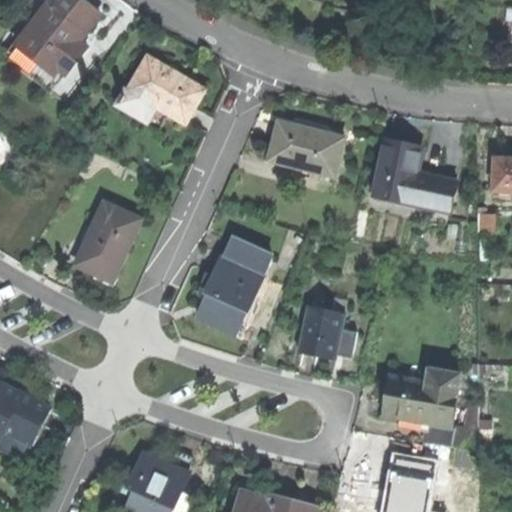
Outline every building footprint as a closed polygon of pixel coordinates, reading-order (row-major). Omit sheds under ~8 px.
[(79,38),(100,12),(84,0),(50,0),(23,36),(18,32),(6,48),(56,87),(88,45),(79,38)] [(114,106),(158,131),(168,113),(186,124),(205,92),(173,74),(148,59),(129,91),(124,88),(114,106)] [(270,161),(336,177),(346,138),(309,129),(280,122),(270,161)] [(375,190),(411,198),(452,207),(458,180),(417,171),(421,153),(400,149),(385,146),(375,190)] [(511,159),(496,159),(495,192),(499,192),(511,192),(511,159)] [(94,273),(113,281),(141,220),(105,204),(77,265),(94,273)] [(232,240),(224,259),(265,276),(273,257),(232,240)] [(248,311),(251,302),(254,297),(255,298),(265,276),(224,259),(222,258),(215,273),(213,277),(209,288),(206,296),(207,297),(198,318),(238,335),(248,311)] [(203,285),(209,288),(213,277),(208,275),(203,285)] [(338,300),(335,310),(346,312),(348,302),(338,300)] [(256,305),(251,302),(248,311),(253,313),(256,305)] [(309,307),(300,353),(316,356),(337,361),(338,356),(343,329),(346,315),(309,307)] [(358,332),(343,329),(338,356),(353,359),(358,332)] [(451,427),(457,390),(460,390),(462,376),(430,371),(428,384),(391,378),(387,400),(384,416),(428,423),(451,427)] [(52,409),(16,392),(0,383),(0,439),(4,431),(34,445),(52,409)] [(466,425),(480,425),(480,421),(480,405),(466,405),(466,425)] [(480,433),(480,443),(492,444),(491,421),(480,421),(480,425),(480,433)] [(425,442),(452,447),(455,428),(451,427),(428,423),(425,442)] [(456,447),(480,452),(480,443),(480,433),(455,428),(452,447),(456,447)] [(480,452),(456,447),(453,466),(481,471),(480,452)] [(171,466),(187,473),(193,459),(177,452),(171,466)] [(190,474),(187,473),(171,466),(145,455),(135,476),(128,493),(134,496),(126,511),(173,511),(181,495),(190,474)] [(427,511),(436,466),(397,459),(394,476),(387,511),(427,511)] [(316,511),(318,509),(290,501),(269,495),(268,501),(243,493),(237,511),(316,511)] [(181,511),(188,497),(181,495),(173,511),(181,511)]
